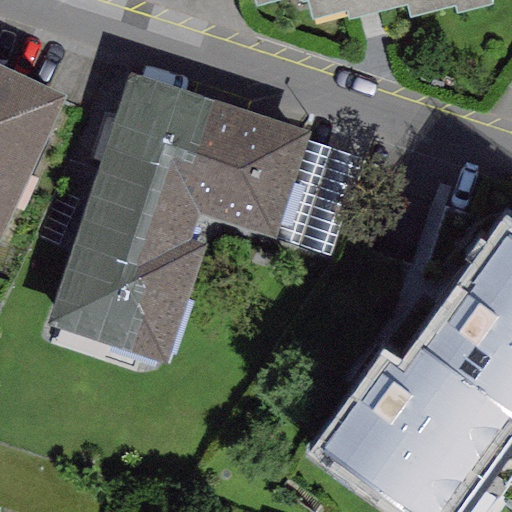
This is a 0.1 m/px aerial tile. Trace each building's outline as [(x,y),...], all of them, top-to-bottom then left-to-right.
[(251,0),(257,21),(300,10),(302,19),(307,17),(312,36),(345,28),(347,37),(406,23),(409,35),(454,24),(456,30),(492,21),(490,13),(511,8),(509,0),(251,0)] [(35,188),(72,106),(0,73),(0,246),(28,185),(35,188)] [(310,139),(127,81),(47,332),(167,370),(205,251),(191,247),(198,223),(275,247),(310,139)] [(511,257),(503,251),(419,367),(511,433),(511,257)] [(501,511),(511,498),(511,433),(419,367),(404,389),(382,373),(315,468),(377,511),(501,511)]
